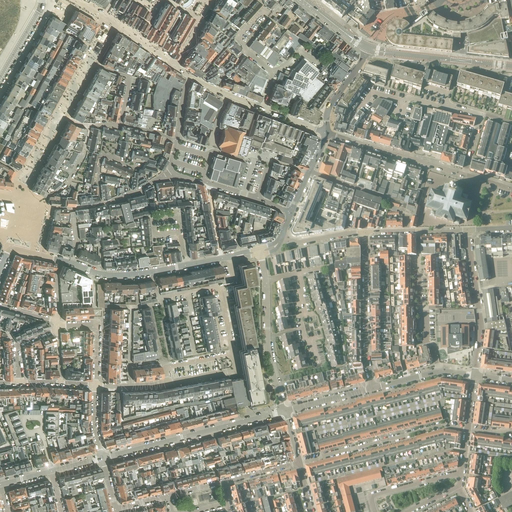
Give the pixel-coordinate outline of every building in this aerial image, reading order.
[(115,9),(116,9),(116,10),(117,10),(121,12),(127,2),(126,2),(127,1),(128,1),(127,0),(114,0),(114,1),(113,2),(113,3),(112,5),(112,7),(115,8),(115,9)] [(216,4),(215,5),(229,14),(231,15),(233,12),(231,11),(233,8),(221,0),(218,0),(216,4)] [(221,0),(233,8),(231,11),(233,12),(233,13),(236,15),(237,16),(245,7),(244,6),(235,0),(221,0)] [(245,7),(237,16),(244,23),(246,24),(248,21),(250,19),(251,19),(254,14),(256,12),(257,12),(261,8),(261,7),(262,6),(255,0),(248,0),(244,6),(245,7)] [(273,0),(269,0),(265,6),(270,10),(276,2),(273,0)] [(285,15),(293,3),(288,0),(286,0),(283,4),(282,6),(285,9),(276,22),(278,24),(284,28),(291,19),(285,15)] [(335,0),(331,7),(335,10),(341,2),(339,0),(335,0)] [(384,0),(386,8),(386,9),(386,10),(386,11),(400,9),(412,6),(403,7),(402,3),(406,2),(406,4),(410,3),(410,0),(408,0),(384,0)] [(416,0),(418,5),(420,9),(426,5),(429,3),(428,1),(427,0),(416,0)] [(124,11),(120,19),(120,21),(140,32),(141,32),(143,33),(143,32),(146,28),(148,24),(147,24),(146,20),(147,20),(150,16),(147,14),(149,12),(130,1),(126,8),(125,9),(125,10),(125,11),(124,11)] [(339,13),(345,5),(341,2),(335,10),(339,13)] [(435,12),(433,13),(428,19),(427,17),(428,16),(427,14),(426,12),(420,16),(421,17),(422,20),(419,21),(419,20),(414,22),(415,24),(408,28),(410,26),(409,25),(409,24),(408,24),(407,23),(406,22),(405,22),(404,21),(403,21),(402,21),(401,21),(400,21),(399,21),(398,21),(397,21),(396,21),(395,21),(394,22),(393,22),(392,23),(391,23),(391,24),(390,25),(389,25),(389,26),(388,27),(387,28),(387,29),(387,30),(386,31),(386,32),(386,33),(386,34),(386,35),(386,36),(387,37),(387,38),(387,39),(388,40),(388,41),(389,42),(390,43),(391,44),(392,45),(393,45),(394,46),(395,46),(396,47),(397,47),(398,47),(452,53),(453,41),(452,41),(453,40),(453,38),(461,39),(460,33),(468,32),(475,30),(481,27),(487,23),(493,18),(494,17),(500,15),(501,19),(495,20),(489,25),(483,30),(476,32),(468,34),(469,39),(470,48),(468,48),(467,54),(509,59),(509,58),(508,56),(511,56),(507,35),(504,35),(501,20),(509,19),(507,5),(506,2),(487,6),(486,8),(484,10),(482,12),(480,13),(478,15),(475,17),(473,18),(471,19),(468,20),(466,20),(463,21),(460,21),(458,21),(455,21),(452,20),(450,20),(447,19),(445,18),(442,17),(440,15),(438,14),(435,12)] [(146,28),(143,32),(144,33),(145,34),(143,37),(155,44),(156,43),(158,44),(163,36),(161,36),(164,30),(166,30),(168,28),(167,26),(170,21),(172,20),(173,18),(172,16),(174,14),(175,15),(177,12),(175,12),(176,10),(175,10),(176,9),(174,8),(173,7),(172,7),(165,3),(164,5),(163,5),(162,7),(161,7),(160,9),(159,9),(152,21),(151,22),(151,23),(148,29),(147,29),(146,28)] [(343,16),(344,15),(349,8),(350,6),(347,3),(345,5),(339,13),(343,16)] [(227,17),(229,14),(215,5),(211,11),(224,20),(225,20),(226,21),(228,18),(227,17)] [(304,11),(296,5),(292,12),(295,14),(294,15),(298,18),(304,11)] [(65,23),(72,10),(67,6),(59,20),(65,23)] [(72,34),(73,35),(84,16),(75,10),(74,10),(63,29),(68,32),(72,34)] [(221,33),(222,32),(224,29),(221,26),(223,24),(222,23),(224,20),(211,11),(206,21),(217,29),(221,33)] [(303,22),(309,15),(304,11),(298,18),(303,22)] [(180,17),(177,16),(174,21),(175,21),(172,25),(169,30),(169,31),(171,32),(170,34),(167,35),(167,36),(166,38),(165,37),(160,46),(164,49),(164,50),(168,53),(169,55),(170,56),(169,57),(172,58),(174,58),(176,54),(175,52),(192,24),(191,24),(192,22),(193,22),(194,20),(194,19),(185,14),(185,13),(184,13),(182,12),(180,16),(181,16),(180,17)] [(367,22),(371,17),(363,12),(360,16),(367,22)] [(367,22),(360,16),(356,13),(354,15),(352,14),(351,16),(356,20),(357,21),(360,23),(360,25),(362,25),(364,26),(367,22)] [(244,23),(237,16),(236,15),(233,18),(241,25),(242,25),(243,25),(244,23)] [(73,35),(80,39),(91,20),(84,16),(73,35)] [(46,25),(55,30),(57,31),(61,22),(52,17),(51,19),(50,18),(46,25)] [(240,26),(241,25),(233,18),(230,22),(238,29),(240,27),(240,26)] [(310,27),(307,30),(313,34),(321,24),(313,18),(307,25),(310,27)] [(97,23),(91,20),(80,39),(86,42),(97,23)] [(221,26),(224,29),(228,25),(229,23),(226,21),(225,20),(224,20),(222,23),(223,24),(221,26)] [(280,35),(281,33),(278,31),(278,30),(275,27),(276,25),(269,20),(266,24),(280,35)] [(201,31),(202,32),(211,39),(212,38),(215,40),(217,37),(220,33),(206,21),(205,23),(201,31)] [(266,24),(262,28),(269,34),(271,32),(278,37),(280,35),(266,24)] [(313,34),(307,30),(303,35),(298,32),(300,29),(293,24),(288,30),(299,38),(306,43),(309,40),(313,34)] [(43,30),(43,31),(52,36),(55,30),(46,25),(43,30)] [(230,39),(235,33),(231,29),(229,31),(228,31),(227,32),(224,29),(225,28),(227,29),(230,26),(228,25),(224,29),(222,32),(230,39)] [(323,33),(326,29),(321,25),(316,32),(318,34),(320,32),(323,33)] [(262,28),(259,33),(270,42),(272,43),(273,44),(274,45),(276,42),(271,39),(272,39),(268,36),(269,34),(262,28)] [(325,40),(331,32),(326,29),(323,33),(320,32),(318,34),(317,36),(323,41),(324,39),(325,39),(325,40)] [(40,36),(48,41),(49,41),(53,36),(52,36),(43,31),(40,36)] [(271,49),(272,50),(280,56),(281,56),(292,42),(288,38),(290,35),(284,31),(276,42),(274,45),(271,49)] [(202,32),(198,37),(210,46),(209,46),(214,50),(217,52),(222,46),(215,40),(212,38),(211,39),(202,32)] [(112,42),(111,45),(112,45),(113,43),(115,44),(121,35),(117,33),(114,39),(113,39),(112,42)] [(268,44),(270,42),(259,33),(255,37),(258,39),(256,41),(264,46),(265,44),(266,43),(268,44)] [(217,37),(215,40),(222,46),(223,47),(229,40),(223,34),(219,38),(217,37)] [(321,44),(321,45),(317,50),(327,58),(333,51),(333,50),(341,40),(333,34),(328,40),(327,41),(331,44),(327,49),(321,44)] [(67,35),(63,42),(81,51),(85,45),(67,35)] [(121,35),(115,44),(117,46),(118,44),(122,47),(127,39),(121,35)] [(40,36),(37,41),(45,46),(48,41),(40,36)] [(209,61),(217,52),(214,50),(209,46),(210,46),(198,37),(197,38),(197,39),(196,40),(196,41),(196,42),(196,43),(192,47),(191,49),(195,52),(201,57),(202,56),(209,61)] [(122,47),(121,47),(124,49),(123,52),(124,53),(129,56),(129,55),(130,56),(131,55),(130,54),(136,45),(127,39),(122,47)] [(264,46),(256,41),(254,39),(248,47),(257,54),(264,46)] [(233,40),(230,44),(238,51),(240,47),(233,40)] [(345,44),(341,40),(333,50),(333,51),(335,53),(338,49),(340,50),(345,44)] [(37,41),(34,47),(42,52),(45,46),(37,41)] [(78,57),(81,51),(63,42),(60,48),(78,57)] [(111,45),(108,50),(119,58),(121,54),(118,52),(121,48),(117,46),(115,44),(113,43),(112,45),(111,45)] [(281,56),(286,60),(297,48),(297,47),(293,43),(281,56)] [(235,54),(238,51),(230,44),(227,47),(235,54)] [(265,44),(264,46),(257,54),(265,60),(272,50),(271,49),(265,44)] [(345,44),(340,50),(341,51),(338,55),(341,57),(343,55),(349,47),(345,44)] [(136,45),(130,54),(131,55),(138,57),(143,51),(136,45)] [(34,47),(30,53),(39,58),(42,52),(34,47)] [(352,49),(349,47),(343,55),(347,59),(351,54),(350,53),(352,49)] [(60,48),(57,53),(75,63),(78,57),(60,48)] [(181,66),(190,72),(194,66),(195,67),(201,57),(195,52),(191,49),(186,57),(180,64),(181,66)] [(221,54),(226,58),(229,54),(230,52),(226,49),(225,50),(224,50),(221,54)] [(358,54),(352,49),(350,53),(351,54),(347,59),(348,59),(349,58),(352,61),(358,54)] [(108,50),(104,57),(109,59),(118,61),(124,65),(127,60),(129,56),(124,53),(123,55),(121,54),(119,58),(108,50)] [(273,66),(280,56),(272,50),(265,60),(273,66)] [(127,60),(124,65),(125,65),(128,67),(129,67),(133,59),(139,63),(139,62),(141,63),(148,54),(143,51),(138,57),(131,55),(130,56),(129,55),(129,56),(127,60)] [(335,53),(333,51),(327,58),(320,67),(328,73),(338,81),(342,74),(348,66),(342,62),(339,59),(341,58),(341,57),(338,55),(335,53)] [(35,63),(39,58),(30,53),(27,59),(35,63)] [(54,59),(72,69),(75,63),(57,53),(54,59)] [(133,59),(129,67),(135,69),(137,66),(143,70),(146,66),(153,57),(148,54),(141,63),(139,62),(139,63),(133,59)] [(44,60),(46,62),(49,63),(52,58),(48,56),(47,55),(45,58),(47,59),(46,60),(44,59),(44,60)] [(194,66),(190,72),(197,76),(199,76),(202,72),(202,71),(210,62),(209,61),(202,56),(201,57),(195,67),(194,66)] [(245,71),(247,73),(252,63),(244,56),(237,65),(245,71)] [(104,57),(100,64),(110,68),(122,72),(125,65),(124,65),(118,61),(109,59),(104,57)] [(222,61),(218,57),(213,63),(217,66),(220,63),(221,63),(222,61)] [(302,89),(314,75),(318,70),(303,57),(294,69),(293,68),(287,75),(280,72),(277,78),(283,80),(282,81),(282,82),(281,85),(275,83),(274,87),(273,88),(272,90),(272,91),(269,98),(274,100),(274,101),(275,101),(275,102),(276,102),(277,102),(278,101),(283,104),(286,96),(288,97),(290,93),(290,92),(291,92),(291,98),(294,100),(293,102),(296,96),(302,89)] [(148,68),(155,72),(156,71),(161,74),(163,71),(166,66),(161,62),(155,58),(148,68)] [(27,59),(24,64),(34,70),(37,72),(37,71),(36,70),(36,69),(34,68),(34,67),(35,63),(27,59)] [(51,65),(69,74),(72,69),(54,59),(51,65)] [(252,63),(247,73),(245,77),(244,79),(241,85),(240,87),(236,86),(234,92),(242,94),(244,90),(245,90),(247,85),(258,67),(252,63)] [(29,78),(34,70),(24,64),(19,72),(29,78)] [(376,67),(366,64),(363,75),(373,78),(372,80),(371,81),(371,82),(371,83),(373,83),(372,83),(384,87),(385,84),(380,83),(381,80),(386,82),(389,71),(389,69),(376,65),(376,67)] [(51,65),(45,76),(62,86),(69,74),(51,65)] [(242,74),(245,71),(237,65),(232,70),(236,73),(235,74),(238,77),(239,76),(244,79),(245,77),(242,74)] [(128,67),(125,73),(132,76),(135,77),(135,76),(156,83),(161,74),(156,71),(155,72),(148,68),(146,66),(143,70),(137,66),(135,69),(129,67),(128,67)] [(161,74),(156,83),(152,94),(153,110),(161,111),(164,111),(165,104),(175,106),(177,95),(178,91),(182,83),(178,81),(178,80),(172,75),(175,71),(167,66),(166,66),(163,71),(161,74)] [(219,74),(215,68),(213,66),(209,68),(210,70),(204,74),(202,76),(202,77),(205,80),(214,84),(215,84),(220,75),(219,74)] [(98,67),(95,73),(108,80),(115,82),(118,83),(121,76),(108,72),(108,73),(98,67)] [(268,75),(258,67),(247,85),(245,90),(244,90),(242,94),(243,95),(258,101),(266,80),(268,75)] [(332,88),(335,84),(334,84),(337,81),(338,81),(328,73),(325,71),(320,67),(318,70),(314,75),(322,81),(324,82),(325,83),(332,88)] [(449,91),(449,89),(453,78),(426,71),(424,77),(394,69),(391,80),(421,89),(423,83),(449,91)] [(238,77),(235,74),(230,70),(226,74),(228,77),(224,80),(232,82),(238,77)] [(183,77),(175,71),(172,75),(178,80),(178,81),(182,83),(184,78),(183,77)] [(19,72),(16,78),(26,84),(29,78),(19,72)] [(36,79),(35,81),(38,82),(42,75),(39,73),(38,72),(34,78),(36,79)] [(108,80),(95,73),(86,90),(97,96),(102,86),(104,87),(106,85),(107,85),(108,80)] [(511,96),(502,94),(504,87),(460,74),(457,86),(500,98),(498,106),(511,110),(511,96)] [(289,114),(296,116),(310,122),(311,122),(312,122),(313,121),(314,120),(314,119),(314,118),(314,117),(313,117),(313,116),(314,116),(315,114),(316,114),(317,110),(321,103),(332,89),(324,83),(324,84),(322,83),(321,82),(322,81),(314,75),(302,89),(296,96),(297,98),(293,102),(289,114)] [(62,86),(45,76),(41,82),(59,92),(62,86)] [(218,86),(228,89),(234,92),(236,86),(240,87),(241,85),(244,79),(239,76),(238,77),(232,82),(224,80),(222,79),(221,83),(219,83),(218,86)] [(360,76),(340,103),(352,112),(358,104),(354,101),(368,82),(360,76)] [(24,87),(26,84),(16,78),(12,84),(21,89),(23,86),(24,87)] [(138,85),(146,87),(148,87),(149,82),(139,79),(139,82),(138,82),(138,85)] [(198,100),(203,93),(201,92),(204,88),(191,81),(187,91),(188,91),(186,106),(197,108),(198,100)] [(41,82),(38,87),(56,97),(59,92),(41,82)] [(12,84),(6,94),(15,99),(21,89),(12,84)] [(53,103),(56,97),(38,87),(35,93),(53,103)] [(83,95),(98,103),(99,103),(100,97),(97,96),(86,90),(83,95)] [(132,97),(142,99),(143,98),(140,97),(141,93),(133,91),(133,94),(132,94),(132,97)] [(199,122),(210,129),(212,124),(209,123),(216,112),(215,111),(216,108),(217,109),(221,102),(215,98),(216,97),(213,95),(212,96),(206,93),(203,92),(203,93),(198,100),(197,108),(201,108),(200,112),(200,115),(199,118),(199,122)] [(22,99),(20,102),(26,105),(31,95),(29,93),(25,100),(22,99)] [(35,93),(32,99),(50,109),(53,103),(35,93)] [(104,98),(110,100),(121,102),(122,98),(108,94),(105,93),(103,98),(104,98)] [(17,100),(15,99),(6,94),(3,99),(13,105),(17,100)] [(80,101),(95,108),(96,104),(97,103),(98,104),(98,103),(83,95),(80,101)] [(109,105),(110,102),(110,100),(104,98),(102,105),(102,107),(106,108),(107,105),(109,105)] [(374,103),(371,107),(377,110),(383,100),(380,99),(378,98),(377,98),(375,101),(374,103)] [(3,99),(0,104),(8,109),(9,107),(12,108),(13,105),(3,99)] [(40,113),(41,111),(46,114),(50,109),(32,99),(29,104),(32,105),(31,106),(37,110),(37,111),(36,113),(35,112),(31,119),(41,125),(45,118),(39,114),(40,113)] [(110,100),(110,102),(111,102),(112,101),(113,101),(112,105),(112,107),(120,108),(121,102),(110,100)] [(377,110),(371,119),(379,124),(386,116),(391,108),(392,103),(392,102),(386,101),(383,100),(377,110)] [(88,112),(90,112),(94,113),(95,108),(80,101),(77,106),(86,111),(88,112)] [(220,147),(219,150),(220,150),(222,150),(222,151),(223,151),(228,152),(228,153),(228,152),(234,154),(235,154),(236,154),(241,155),(244,155),(247,144),(249,137),(246,136),(243,135),(244,132),(244,130),(241,129),(235,127),(238,118),(237,118),(232,115),(231,115),(235,105),(229,102),(226,108),(226,109),(225,110),(224,111),(223,112),(223,113),(222,115),(221,116),(221,117),(220,119),(220,120),(219,121),(219,123),(219,125),(219,128),(222,129),(223,129),(220,137),(218,145),(217,145),(217,146),(220,147)] [(345,134),(347,125),(348,125),(352,112),(340,103),(339,107),(338,107),(338,108),(337,108),(338,108),(337,110),(337,112),(336,114),(336,113),(336,114),(336,115),(337,115),(338,115),(335,123),(337,124),(335,130),(335,131),(342,133),(343,133),(343,132),(345,133),(345,134)] [(0,104),(0,111),(6,115),(7,116),(9,114),(7,113),(9,109),(8,109),(0,104)] [(95,116),(105,119),(106,114),(105,114),(105,111),(100,109),(101,104),(98,104),(97,111),(95,116)] [(161,111),(160,114),(164,114),(174,116),(174,115),(175,106),(165,104),(164,111),(161,111)] [(119,114),(120,108),(112,107),(112,105),(110,105),(110,107),(111,107),(110,112),(119,114)] [(232,115),(237,118),(240,111),(241,112),(242,108),(236,105),(232,115)] [(86,111),(77,106),(75,110),(74,111),(82,116),(83,116),(85,114),(84,114),(86,111)] [(14,112),(15,113),(20,116),(23,111),(17,107),(14,112)] [(185,113),(200,115),(200,112),(197,112),(195,112),(193,112),(193,108),(185,107),(185,113)] [(251,111),(242,108),(241,112),(240,111),(237,118),(238,118),(235,127),(241,129),(242,127),(245,128),(251,111)] [(415,108),(413,117),(412,120),(404,151),(410,153),(412,145),(423,148),(424,147),(424,148),(423,151),(428,153),(429,150),(430,151),(442,154),(443,148),(444,148),(446,137),(447,135),(447,133),(448,133),(448,130),(450,122),(452,114),(433,109),(433,110),(426,108),(425,109),(425,110),(422,109),(421,109),(420,110),(415,108)] [(28,117),(32,110),(30,109),(29,110),(27,109),(23,115),(28,117)] [(347,125),(345,134),(353,136),(355,128),(365,115),(358,110),(353,119),(349,126),(348,125),(347,125)] [(71,117),(79,121),(82,116),(74,111),(71,117)] [(107,119),(117,122),(119,114),(110,112),(109,112),(108,114),(110,114),(109,117),(107,117),(107,119)] [(258,148),(262,137),(260,136),(265,123),(265,124),(267,118),(260,115),(255,113),(254,112),(246,136),(249,137),(247,144),(258,148)] [(11,119),(14,120),(17,122),(20,116),(15,113),(11,119)] [(122,123),(131,125),(133,116),(132,116),(129,116),(130,115),(128,114),(128,113),(125,113),(122,123)] [(173,126),(174,116),(164,114),(163,121),(164,121),(163,123),(167,124),(167,125),(173,126)] [(476,118),(452,114),(450,122),(454,123),(474,126),(476,118)] [(23,115),(19,122),(37,132),(41,125),(31,119),(28,117),(23,115)] [(373,129),(372,131),(370,137),(372,138),(371,142),(379,144),(380,137),(381,137),(390,118),(386,116),(379,124),(373,129)] [(269,118),(269,119),(262,137),(258,148),(262,149),(278,153),(280,154),(288,157),(291,150),(292,147),(300,130),(299,130),(294,128),(293,127),(288,126),(288,125),(287,125),(282,123),(281,123),(277,121),(276,121),(271,119),(269,118)] [(390,147),(392,141),(393,139),(395,135),(400,125),(400,124),(396,122),(396,121),(390,118),(381,137),(380,137),(379,144),(390,147)] [(370,121),(369,123),(366,129),(363,139),(371,142),(372,138),(370,137),(372,131),(369,131),(372,122),(370,121)] [(476,161),(473,160),(470,170),(484,174),(485,171),(505,176),(507,169),(507,167),(507,166),(504,164),(502,163),(503,161),(507,149),(505,149),(511,126),(503,123),(502,126),(487,121),(476,161)] [(19,122),(16,129),(33,138),(37,132),(19,122)] [(64,138),(74,139),(80,140),(83,141),(86,128),(78,127),(77,127),(68,122),(60,136),(64,138)] [(356,137),(363,139),(366,129),(369,123),(366,122),(363,130),(358,129),(356,137)] [(450,122),(448,130),(451,131),(462,134),(471,137),(472,131),(463,129),(463,131),(457,130),(457,128),(454,126),(454,123),(450,122)] [(172,135),(173,126),(167,125),(167,124),(163,123),(163,126),(163,127),(165,127),(165,130),(164,130),(163,133),(166,134),(166,135),(170,136),(172,135)] [(124,135),(125,135),(129,136),(131,128),(123,126),(122,127),(121,131),(119,130),(119,134),(122,134),(122,132),(125,132),(124,135)] [(108,138),(110,130),(107,129),(107,128),(103,127),(101,135),(105,135),(105,137),(108,138)] [(189,127),(183,127),(183,131),(182,131),(182,135),(183,137),(190,132),(189,130),(189,127)] [(99,129),(91,128),(90,132),(92,132),(91,135),(99,137),(100,133),(98,133),(99,129)] [(137,130),(131,128),(129,136),(134,138),(137,130)] [(30,145),(33,138),(16,129),(12,135),(30,145)] [(116,138),(118,130),(114,129),(114,131),(110,130),(108,138),(112,139),(113,137),(116,138)] [(195,133),(195,135),(193,141),(198,143),(202,130),(200,129),(199,134),(195,133)] [(138,141),(140,142),(141,139),(143,132),(137,130),(134,138),(139,139),(138,141)] [(301,147),(311,153),(318,138),(317,137),(300,130),(292,147),(299,150),(301,147)] [(191,134),(190,132),(183,137),(184,139),(188,140),(188,139),(193,141),(195,135),(191,134)] [(403,150),(408,133),(404,132),(402,137),(400,137),(396,149),(397,149),(399,150),(402,150),(403,150)] [(151,139),(151,141),(159,143),(161,135),(148,133),(147,138),(151,139)] [(17,146),(19,146),(27,151),(30,145),(12,135),(9,141),(17,146)] [(88,142),(96,144),(96,140),(98,141),(99,137),(91,135),(90,139),(89,138),(88,142)] [(396,149),(400,137),(395,135),(393,139),(392,141),(390,147),(391,147),(393,148),(396,149)] [(452,136),(447,135),(446,137),(451,139),(468,144),(470,138),(462,136),(461,138),(452,136)] [(71,151),(71,150),(80,152),(82,144),(81,144),(79,143),(80,140),(74,139),(64,138),(60,136),(55,145),(65,150),(66,151),(69,151),(70,150),(71,151)] [(449,147),(451,141),(451,139),(446,137),(444,148),(443,148),(442,154),(440,161),(451,164),(452,157),(453,157),(453,154),(454,153),(455,148),(449,147)] [(148,147),(149,147),(150,141),(141,139),(140,142),(140,145),(148,147)] [(466,150),(468,144),(451,139),(451,141),(454,142),(459,144),(458,148),(466,150)] [(119,148),(127,150),(128,146),(126,146),(127,142),(119,140),(118,144),(120,145),(119,148)] [(336,160),(341,144),(330,140),(327,149),(336,152),(334,157),(330,155),(329,158),(336,160)] [(17,146),(9,141),(6,146),(12,149),(13,147),(16,148),(17,146)] [(150,141),(149,147),(148,150),(153,151),(153,150),(157,151),(158,150),(160,150),(161,144),(162,144),(159,143),(151,141),(150,141)] [(88,150),(96,152),(97,148),(95,148),(96,144),(88,142),(87,146),(89,147),(88,150)] [(168,142),(166,143),(162,154),(164,154),(164,156),(169,157),(173,143),(168,142)] [(338,178),(339,174),(341,175),(348,154),(350,155),(352,148),(341,144),(336,160),(334,165),(323,161),(319,171),(338,178)] [(49,157),(59,162),(61,159),(60,158),(62,155),(63,155),(66,151),(65,150),(55,145),(49,157)] [(23,157),(27,151),(19,146),(15,153),(23,157)] [(5,147),(2,153),(20,163),(23,157),(15,153),(5,147)] [(127,150),(119,148),(118,151),(117,151),(116,155),(123,157),(124,153),(126,153),(127,150)] [(363,151),(352,148),(350,155),(347,164),(350,165),(351,161),(355,162),(354,167),(359,168),(360,164),(363,154),(364,152),(363,151)] [(139,158),(140,150),(137,150),(136,151),(132,151),(131,158),(135,159),(135,157),(139,158)] [(146,161),(146,159),(147,154),(144,153),(144,151),(140,150),(139,158),(142,159),(142,161),(146,161)] [(290,164),(292,164),(295,159),(296,160),(300,153),(291,150),(288,157),(280,154),(278,160),(290,164)] [(458,152),(455,165),(462,168),(466,152),(459,150),(458,152)] [(89,156),(88,160),(96,161),(97,158),(98,158),(99,154),(91,152),(91,156),(89,156)] [(375,178),(378,168),(379,166),(380,166),(383,157),(367,152),(367,153),(363,164),(362,164),(357,183),(365,186),(364,188),(371,190),(375,178)] [(0,160),(16,169),(20,163),(2,153),(0,157),(0,160)] [(295,159),(292,164),(302,168),(303,167),(308,157),(300,153),(296,160),(295,159)] [(208,179),(234,187),(239,173),(242,174),(245,163),(216,154),(215,157),(213,157),(210,168),(211,168),(208,179)] [(63,165),(59,162),(49,157),(46,162),(56,167),(57,166),(59,167),(58,168),(68,174),(71,169),(63,165)] [(165,165),(168,161),(161,158),(160,157),(157,161),(165,165)] [(389,159),(383,157),(380,166),(379,166),(378,168),(382,169),(380,172),(381,173),(378,183),(380,184),(382,178),(384,174),(385,171),(384,171),(386,166),(386,167),(389,159)] [(104,158),(101,165),(105,166),(104,168),(108,169),(110,162),(107,161),(108,159),(104,158)] [(385,171),(384,174),(385,174),(386,173),(392,175),(395,167),(397,162),(389,159),(388,162),(386,167),(386,166),(384,171),(385,171)] [(89,164),(88,167),(96,169),(97,165),(95,165),(96,161),(88,160),(87,163),(89,164)] [(156,164),(154,163),(152,167),(156,168),(161,171),(165,165),(157,161),(156,164)] [(43,167),(52,172),(65,179),(68,174),(58,168),(57,169),(56,168),(56,167),(46,162),(43,167)] [(114,163),(110,162),(108,169),(111,171),(112,169),(115,171),(118,163),(114,162),(114,163)] [(271,170),(278,173),(278,174),(280,175),(282,169),(280,168),(281,165),(273,162),(271,170)] [(392,175),(391,178),(397,179),(402,181),(403,179),(407,165),(402,163),(397,162),(395,167),(392,175)] [(122,165),(118,163),(115,171),(119,172),(118,174),(122,175),(124,168),(121,166),(122,165)] [(407,165),(403,179),(405,180),(407,175),(408,171),(413,173),(414,167),(407,164),(407,165)] [(148,174),(147,177),(151,177),(151,172),(154,173),(156,168),(143,165),(142,169),(148,171),(148,174)] [(340,180),(345,182),(347,176),(349,176),(350,173),(352,167),(349,166),(348,172),(343,171),(340,180)] [(43,167),(36,180),(54,189),(61,183),(55,180),(56,177),(51,174),(52,172),(43,167)] [(95,173),(96,169),(88,167),(88,171),(86,170),(85,174),(93,176),(93,172),(95,173)] [(124,168),(122,175),(125,176),(126,175),(129,176),(132,169),(128,167),(128,169),(124,168)] [(292,169),(291,168),(288,167),(287,169),(291,170),(290,173),(299,177),(301,172),(292,168),(292,169)] [(422,169),(414,167),(413,173),(408,171),(407,175),(411,176),(410,178),(413,179),(413,181),(414,182),(417,174),(420,175),(421,171),(422,169)] [(6,171),(6,172),(5,173),(9,175),(8,177),(8,178),(11,178),(15,172),(8,168),(6,171)] [(139,169),(138,173),(138,176),(141,177),(141,179),(143,178),(142,176),(142,173),(146,174),(148,174),(148,171),(142,169),(142,170),(139,169)] [(276,179),(278,173),(271,170),(269,176),(276,179)] [(417,183),(420,184),(421,184),(422,179),(421,179),(424,172),(421,171),(420,175),(417,174),(414,182),(417,183)] [(136,187),(138,176),(138,173),(135,172),(134,177),(132,177),(131,181),(130,181),(130,184),(132,184),(131,189),(136,187)] [(290,173),(288,178),(296,182),(299,177),(290,173)] [(352,174),(350,173),(349,176),(347,176),(345,182),(353,184),(354,184),(357,175),(353,173),(352,174)] [(85,182),(90,183),(92,183),(93,184),(94,180),(92,179),(93,176),(85,174),(84,178),(86,178),(85,182)] [(141,177),(138,176),(136,187),(147,181),(145,177),(143,178),(141,179),(141,177)] [(118,185),(118,181),(118,178),(111,177),(110,183),(115,184),(115,187),(117,187),(118,187),(118,185)] [(266,185),(272,187),(276,188),(277,184),(279,185),(280,184),(281,183),(278,181),(269,177),(266,185)] [(321,234),(323,229),(324,226),(314,222),(326,191),(330,192),(333,183),(316,177),(315,177),(314,178),(314,179),(306,197),(304,203),(300,213),(297,219),(291,229),(291,230),(291,231),(291,232),(291,233),(291,234),(292,235),(293,236),(294,236),(294,237),(295,237),(296,237),(321,234)] [(10,188),(11,178),(8,178),(8,181),(2,180),(1,187),(10,188)] [(294,187),(296,182),(288,178),(287,178),(286,180),(279,179),(278,181),(281,183),(281,182),(283,183),(294,187)] [(378,179),(375,178),(371,190),(377,192),(379,187),(376,186),(378,179)] [(408,180),(405,180),(403,179),(402,181),(397,199),(404,202),(405,199),(401,198),(403,190),(405,191),(408,180)] [(50,192),(54,189),(36,180),(31,190),(42,196),(44,192),(46,193),(50,192)] [(163,189),(164,193),(164,194),(165,194),(167,194),(172,193),(170,182),(171,182),(171,181),(165,182),(166,189),(163,189)] [(163,189),(166,189),(165,182),(155,183),(155,184),(156,184),(157,193),(164,193),(163,189)] [(191,197),(194,197),(193,188),(192,188),(193,183),(187,182),(186,190),(191,191),(191,197)] [(283,184),(283,183),(281,182),(281,183),(280,184),(282,185),(280,190),(291,195),(293,190),(292,190),(293,188),(283,184)] [(195,193),(198,192),(205,190),(204,185),(203,184),(194,183),(194,187),(195,189),(197,188),(197,191),(195,191),(195,193)] [(340,199),(344,188),(336,184),(332,193),(337,194),(341,196),(340,199)] [(266,185),(264,192),(270,194),(270,193),(271,193),(272,187),(266,185)] [(429,197),(428,202),(427,202),(427,203),(426,207),(425,207),(425,208),(426,208),(425,209),(426,209),(431,210),(431,211),(430,216),(435,217),(435,218),(436,218),(441,219),(441,220),(442,220),(445,221),(447,221),(447,222),(448,222),(452,223),(453,224),(453,223),(454,223),(459,225),(460,220),(461,220),(461,219),(466,221),(466,222),(467,221),(467,220),(468,216),(469,216),(469,215),(470,210),(471,210),(471,209),(470,209),(472,204),(473,203),(472,203),(471,202),(471,203),(467,201),(466,201),(468,196),(463,194),(463,192),(464,191),(463,191),(462,191),(458,190),(458,188),(451,186),(451,187),(446,186),(445,185),(445,186),(445,185),(445,186),(445,187),(444,188),(439,187),(437,192),(432,191),(432,190),(431,190),(431,191),(429,196),(429,197)] [(153,196),(151,186),(143,189),(145,198),(153,196)] [(339,203),(339,204),(342,205),(344,197),(346,198),(349,189),(344,188),(340,199),(339,203)] [(419,206),(423,191),(418,189),(415,199),(414,202),(413,204),(419,206)] [(58,193),(58,196),(57,205),(58,205),(64,205),(65,205),(65,206),(66,198),(66,197),(61,197),(62,190),(58,193)] [(66,197),(66,198),(65,206),(74,206),(74,205),(78,204),(79,204),(77,196),(76,196),(75,197),(76,190),(72,190),(71,197),(66,197)] [(85,203),(91,203),(90,195),(87,195),(86,190),(83,190),(84,196),(85,203)] [(207,199),(205,190),(198,192),(199,200),(207,199)] [(277,196),(280,197),(288,201),(291,195),(280,190),(279,190),(278,191),(277,193),(277,195),(277,196)] [(213,199),(219,201),(221,193),(215,191),(213,199)] [(102,200),(110,198),(110,195),(107,195),(107,192),(101,192),(102,200)] [(382,200),(357,192),(353,204),(358,205),(366,208),(371,210),(375,211),(379,212),(379,209),(381,203),(382,200)] [(158,202),(167,201),(171,200),(170,198),(170,197),(167,197),(167,198),(166,198),(165,194),(164,194),(164,193),(157,193),(158,202)] [(222,203),(224,204),(227,196),(227,195),(221,193),(219,201),(222,202),(222,203)] [(91,203),(98,202),(98,196),(97,196),(97,194),(90,195),(91,203)] [(48,204),(53,205),(57,205),(58,196),(52,195),(52,196),(49,196),(48,196),(47,203),(48,204)] [(145,205),(143,195),(137,196),(140,206),(145,205)] [(226,205),(230,206),(232,198),(227,196),(224,204),(224,206),(226,206),(226,205)] [(332,197),(328,196),(323,208),(336,213),(337,212),(339,204),(339,203),(331,200),(332,197)] [(286,206),(288,201),(280,197),(279,199),(278,199),(277,202),(286,206)] [(238,200),(232,198),(230,206),(230,207),(235,209),(236,207),(238,200)] [(235,209),(236,209),(244,211),(265,218),(265,216),(268,209),(267,208),(268,207),(238,198),(238,200),(236,207),(235,209)] [(397,199),(396,199),(391,198),(388,210),(396,212),(397,210),(418,216),(421,207),(419,206),(413,204),(414,202),(412,201),(411,204),(408,203),(404,202),(397,199)] [(172,200),(171,200),(167,201),(168,208),(176,207),(175,199),(172,200)] [(180,207),(183,207),(189,206),(188,201),(182,202),(180,202),(179,199),(175,199),(176,207),(179,207),(180,207)] [(199,200),(198,201),(198,204),(200,203),(201,210),(209,209),(208,202),(207,199),(199,200)] [(133,224),(133,221),(132,218),(132,217),(130,217),(126,201),(118,203),(118,204),(121,214),(123,221),(123,223),(124,226),(125,228),(134,226),(133,224)] [(342,215),(347,217),(350,205),(345,204),(342,215)] [(99,214),(99,216),(100,216),(100,217),(104,216),(104,219),(107,218),(105,205),(98,207),(99,214)] [(198,207),(197,205),(195,205),(189,206),(190,206),(189,206),(183,207),(183,213),(190,213),(190,209),(193,209),(193,208),(198,207)] [(265,216),(279,222),(282,213),(269,207),(268,209),(265,216)] [(86,215),(87,219),(87,222),(88,223),(90,222),(89,218),(94,217),(93,208),(86,209),(87,215),(86,215)] [(362,209),(357,208),(355,214),(354,218),(353,223),(352,228),(357,229),(359,221),(359,220),(359,219),(362,209)] [(368,220),(371,210),(366,208),(366,209),(363,208),(361,217),(363,218),(368,220)] [(58,231),(61,232),(62,227),(60,226),(60,222),(58,221),(58,220),(59,215),(57,215),(58,210),(55,209),(54,210),(52,219),(51,224),(59,226),(58,231)] [(68,220),(68,219),(62,218),(62,215),(64,216),(65,209),(58,209),(58,210),(57,215),(59,215),(58,220),(60,220),(68,220)] [(236,209),(233,224),(239,225),(240,215),(243,216),(244,211),(236,209)] [(377,216),(376,221),(374,227),(376,227),(377,228),(378,228),(380,228),(381,223),(383,223),(384,220),(382,219),(383,216),(380,216),(381,212),(382,209),(379,209),(379,212),(377,216)] [(75,210),(75,211),(76,215),(82,221),(83,221),(84,221),(84,220),(84,219),(83,219),(82,218),(81,210),(75,210)] [(197,218),(203,218),(210,216),(209,210),(202,211),(203,215),(199,215),(199,216),(197,216),(197,218)] [(215,215),(216,220),(217,227),(225,225),(225,220),(226,220),(225,218),(227,218),(227,215),(215,214),(215,215)] [(324,226),(323,229),(321,234),(334,232),(334,231),(344,230),(347,217),(342,215),(339,214),(334,226),(325,222),(324,226)] [(279,222),(265,216),(265,218),(270,220),(269,224),(277,227),(279,222)] [(410,228),(416,227),(418,218),(412,217),(410,228)] [(374,228),(374,227),(376,221),(370,219),(370,220),(367,229),(374,228)] [(59,226),(51,224),(49,230),(57,233),(58,231),(59,226)] [(267,229),(271,231),(275,232),(277,227),(269,224),(267,229)] [(219,237),(232,235),(229,235),(228,229),(218,230),(219,237)] [(266,232),(267,232),(269,241),(272,240),(275,232),(271,231),(267,229),(266,232)] [(65,244),(66,240),(66,239),(71,240),(71,238),(70,235),(68,235),(69,233),(68,233),(61,232),(58,231),(57,233),(49,230),(46,243),(52,245),(55,245),(58,245),(72,246),(72,241),(66,240),(66,244),(65,244)] [(244,236),(239,237),(240,240),(238,241),(240,247),(247,245),(246,240),(247,239),(246,236),(246,233),(246,231),(241,231),(242,234),(244,233),(244,236)] [(247,245),(255,244),(253,238),(253,234),(249,235),(248,232),(246,233),(246,236),(247,239),(246,240),(247,245)] [(476,247),(476,250),(484,249),(485,255),(491,255),(491,258),(503,257),(503,254),(511,253),(511,234),(501,236),(501,237),(491,237),(491,235),(480,235),(480,238),(477,238),(476,239),(475,239),(475,240),(475,241),(475,247),(476,247)] [(233,239),(232,235),(219,237),(219,239),(220,239),(220,241),(221,250),(234,248),(233,239)] [(422,254),(432,255),(435,255),(435,252),(435,249),(435,245),(435,235),(421,235),(421,241),(421,245),(421,253),(422,254)] [(399,236),(398,237),(399,249),(407,249),(407,236),(399,236)] [(416,236),(407,236),(407,249),(407,255),(416,255),(416,236)] [(346,240),(347,252),(347,257),(347,259),(355,258),(360,258),(360,240),(359,239),(357,239),(356,240),(346,240)] [(204,241),(193,241),(188,242),(189,249),(188,249),(190,258),(195,257),(194,249),(197,249),(197,248),(197,247),(203,246),(203,249),(207,249),(207,250),(203,250),(202,249),(198,250),(199,257),(216,254),(216,253),(217,253),(215,245),(205,246),(204,241)] [(54,252),(55,248),(57,247),(58,245),(55,245),(52,245),(46,243),(45,250),(54,252)] [(81,260),(85,250),(83,249),(82,250),(79,249),(81,244),(77,244),(76,250),(79,251),(76,257),(78,258),(81,260)] [(72,246),(58,245),(57,247),(55,248),(54,252),(56,252),(57,252),(70,256),(72,246)] [(140,247),(141,256),(143,256),(146,256),(147,265),(157,263),(163,262),(161,250),(162,250),(161,245),(151,246),(152,252),(145,253),(144,251),(143,246),(140,247)] [(321,262),(320,255),(318,247),(307,248),(310,267),(321,266),(321,262)] [(488,280),(485,255),(484,249),(476,250),(475,250),(480,281),(488,280)] [(14,254),(11,262),(20,266),(21,262),(24,263),(23,267),(26,268),(24,271),(27,272),(29,259),(21,258),(22,257),(14,254)] [(141,256),(136,257),(133,257),(134,264),(137,264),(137,266),(147,265),(146,256),(143,256),(141,256)] [(278,256),(273,257),(274,259),(272,260),(275,275),(279,274),(277,266),(280,265),(278,256)] [(347,267),(351,267),(360,267),(360,258),(355,258),(347,259),(346,259),(347,261),(347,264),(347,267)] [(44,262),(31,259),(29,273),(42,275),(44,262)] [(345,270),(347,267),(347,264),(347,261),(343,261),(334,262),(335,264),(334,265),(335,268),(335,269),(340,269),(341,270),(345,270)] [(18,271),(20,266),(11,262),(9,267),(18,271)] [(55,263),(44,262),(42,275),(53,277),(55,263)] [(244,346),(244,351),(245,353),(245,355),(239,356),(244,378),(229,381),(233,396),(235,407),(265,401),(261,385),(259,385),(257,386),(257,384),(259,383),(257,376),(253,353),(251,354),(250,352),(249,345),(254,344),(246,303),(249,303),(245,285),(255,283),(251,264),(242,266),(242,263),(237,264),(238,264),(238,267),(242,285),(232,287),(235,305),(233,306),(241,347),(244,346)] [(58,274),(59,276),(63,278),(67,268),(63,266),(62,267),(58,274)] [(17,274),(18,271),(9,267),(7,273),(15,276),(16,274),(17,274)] [(72,270),(67,268),(63,278),(59,276),(61,303),(72,302),(72,292),(67,290),(69,284),(70,281),(69,280),(71,276),(70,275),(72,270)] [(337,282),(337,283),(344,282),(342,282),(341,270),(340,269),(335,269),(337,282)] [(70,281),(69,284),(80,289),(82,284),(83,284),(83,282),(89,282),(88,277),(72,270),(70,275),(71,276),(69,280),(70,281)] [(7,273),(4,279),(13,282),(15,276),(7,273)] [(30,291),(33,291),(36,292),(37,288),(38,280),(43,281),(43,282),(51,283),(53,277),(42,275),(29,273),(26,290),(30,291)] [(189,287),(186,287),(187,290),(192,289),(192,286),(191,281),(189,274),(184,275),(186,284),(188,283),(189,287)] [(279,281),(281,287),(289,285),(288,282),(295,280),(294,277),(279,281)] [(11,285),(13,282),(4,279),(1,286),(10,289),(12,290),(14,286),(11,285)] [(80,289),(69,284),(67,290),(72,292),(72,302),(72,303),(80,302),(79,295),(90,295),(89,282),(83,282),(83,284),(82,284),(80,289)] [(0,293),(7,297),(10,289),(1,286),(0,289),(0,293)] [(294,293),(294,290),(282,293),(279,294),(280,300),(288,298),(288,295),(294,293)] [(487,323),(486,331),(494,332),(497,331),(506,329),(504,320),(500,320),(499,315),(500,314),(501,317),(503,317),(501,300),(497,301),(497,297),(494,297),(493,290),(483,291),(487,323)] [(9,298),(11,298),(13,299),(18,301),(20,293),(17,292),(14,291),(14,293),(16,294),(15,297),(10,296),(9,298)] [(11,298),(9,298),(7,297),(0,293),(0,301),(4,303),(10,304),(11,298)] [(20,307),(26,308),(28,299),(22,298),(20,307)] [(34,301),(28,299),(26,308),(32,310),(34,301)] [(318,306),(325,304),(324,299),(315,302),(317,309),(319,308),(318,306)] [(439,303),(439,300),(429,300),(429,306),(435,306),(435,309),(443,309),(443,303),(439,303)] [(72,303),(72,302),(61,303),(61,308),(62,319),(90,317),(90,309),(90,306),(90,301),(80,302),(72,303)] [(294,306),(293,303),(282,306),(278,307),(280,313),(288,311),(287,308),(294,306)] [(332,303),(325,304),(318,306),(319,308),(320,308),(321,311),(333,308),(332,303)] [(35,305),(34,310),(51,315),(52,313),(53,313),(53,306),(40,306),(35,305)] [(7,316),(5,323),(8,324),(9,322),(10,318),(12,312),(1,309),(0,308),(0,314),(5,316),(7,316)] [(137,316),(141,316),(150,314),(149,308),(141,309),(141,313),(137,314),(136,310),(133,311),(133,317),(137,316)] [(333,308),(321,311),(322,314),(321,314),(321,316),(322,316),(331,313),(331,311),(332,310),(332,308),(333,308)] [(414,319),(413,308),(399,308),(399,346),(414,346),(414,334),(415,334),(415,330),(416,330),(417,330),(417,323),(416,323),(416,324),(415,324),(415,319),(414,319)] [(22,323),(24,315),(19,314),(17,321),(16,325),(15,327),(18,327),(19,322),(22,323)] [(293,319),(293,316),(281,319),(277,320),(279,326),(287,324),(287,320),(293,319)] [(41,320),(42,323),(39,323),(42,331),(47,329),(50,328),(49,324),(46,325),(45,322),(44,321),(41,320)] [(39,323),(33,325),(36,332),(42,331),(39,323)] [(361,330),(361,323),(352,323),(352,324),(349,324),(349,327),(344,327),(344,331),(346,331),(352,331),(351,330),(361,330)] [(296,328),(295,325),(288,327),(287,324),(279,326),(281,332),(296,328)] [(28,328),(31,335),(36,332),(33,325),(28,327),(28,328)] [(26,337),(31,335),(28,328),(28,327),(23,329),(22,326),(21,327),(22,330),(26,337)] [(448,327),(448,326),(441,326),(441,348),(448,348),(448,354),(463,350),(463,348),(469,348),(469,326),(462,326),(462,327),(459,327),(459,326),(451,326),(451,327),(448,327)] [(14,327),(17,333),(21,339),(26,337),(22,330),(20,331),(18,327),(15,327),(14,327)] [(60,333),(60,341),(68,341),(67,332),(60,333)] [(168,340),(177,339),(176,335),(178,335),(178,332),(175,333),(167,334),(168,340)] [(282,336),(283,342),(291,340),(291,337),(297,335),(297,332),(282,336)] [(15,342),(21,339),(17,333),(12,335),(15,342)] [(56,357),(56,353),(53,353),(53,351),(53,347),(52,344),(55,343),(53,335),(46,338),(49,345),(50,346),(50,353),(49,353),(49,357),(56,357)] [(7,336),(2,337),(3,346),(10,345),(10,339),(7,339),(7,336)] [(46,346),(49,345),(46,338),(41,340),(43,347),(44,351),(47,351),(47,347),(46,346)] [(22,347),(23,351),(31,350),(31,347),(36,345),(37,348),(42,347),(39,340),(30,343),(30,344),(25,345),(25,346),(22,347)] [(292,343),(291,340),(283,342),(285,348),(288,347),(300,344),(299,341),(292,343)] [(303,343),(300,344),(288,347),(290,353),(298,351),(297,348),(304,346),(303,343)] [(170,352),(179,351),(178,347),(181,347),(181,346),(181,344),(178,345),(169,346),(170,352)] [(419,357),(417,358),(420,367),(423,366),(424,367),(426,366),(427,365),(430,364),(431,361),(432,361),(430,356),(431,356),(429,350),(428,347),(426,346),(419,347),(420,351),(418,351),(419,357)] [(75,348),(72,349),(61,350),(61,357),(69,356),(72,356),(75,356),(75,348)] [(150,359),(157,357),(156,349),(147,351),(142,352),(144,360),(147,359),(148,362),(151,361),(150,359)] [(182,350),(179,351),(170,352),(172,358),(183,356),(182,350)] [(290,353),(291,359),(295,358),(306,355),(306,352),(299,354),(298,351),(290,353)] [(142,352),(138,353),(132,354),(132,363),(144,360),(142,352)] [(371,352),(371,355),(372,361),(383,360),(386,360),(389,359),(389,355),(382,356),(382,354),(378,355),(378,352),(371,352)] [(310,354),(306,355),(295,358),(296,364),(305,362),(304,359),(311,357),(310,354)] [(85,368),(90,369),(90,358),(85,358),(85,356),(82,356),(82,358),(84,358),(83,364),(85,364),(85,368)] [(417,357),(411,358),(413,369),(420,367),(417,358),(417,357)] [(411,358),(405,360),(407,370),(413,369),(411,358)] [(381,361),(372,362),(376,379),(381,378),(385,377),(383,367),(379,368),(378,365),(382,364),(381,361)] [(403,371),(400,361),(394,363),(396,373),(403,371)] [(296,364),(298,370),(313,366),(312,363),(306,365),(305,362),(296,364)] [(387,364),(388,366),(390,376),(396,374),(393,363),(387,364)] [(346,387),(351,386),(348,374),(348,371),(347,367),(340,368),(340,370),(344,369),(345,372),(346,378),(344,379),(346,387)] [(78,371),(71,371),(71,379),(77,379),(82,380),(83,372),(78,372),(78,371)] [(322,373),(319,374),(324,392),(330,391),(328,382),(324,383),(322,373)] [(351,386),(358,384),(355,375),(352,376),(351,373),(348,374),(351,386)] [(365,382),(366,381),(364,373),(355,375),(358,384),(365,382)] [(318,394),(324,392),(319,374),(317,374),(319,384),(315,385),(318,394)] [(336,380),(338,389),(344,387),(341,377),(339,378),(339,379),(336,380)] [(227,378),(220,379),(222,391),(222,392),(229,391),(227,378)] [(441,387),(445,388),(446,380),(441,379),(436,380),(439,391),(441,398),(443,398),(441,387)] [(308,381),(310,387),(312,395),(318,394),(315,385),(313,386),(312,382),(311,382),(311,380),(308,381)] [(330,381),(332,390),(338,389),(336,380),(330,381)] [(295,400),(300,398),(298,389),(295,390),(294,384),(293,384),(292,381),(290,382),(290,384),(291,385),(295,400)] [(306,397),(312,395),(310,387),(307,387),(305,381),(302,382),(306,397)] [(289,401),(295,400),(291,385),(288,385),(290,392),(286,392),(289,401)] [(58,397),(59,388),(52,387),(52,388),(49,387),(49,394),(52,395),(52,396),(58,397)] [(79,399),(89,399),(90,390),(80,389),(80,390),(76,389),(76,395),(79,395),(79,399)] [(236,410),(235,407),(233,396),(222,399),(226,417),(235,415),(234,411),(236,410)] [(373,408),(377,407),(375,396),(364,399),(367,409),(371,408),(371,405),(373,405),(373,408)] [(220,419),(226,417),(222,399),(219,400),(221,409),(218,410),(220,419)] [(218,410),(214,411),(212,402),(209,403),(213,421),(216,420),(217,420),(218,420),(219,419),(220,419),(218,410)] [(204,414),(206,423),(213,421),(209,403),(206,404),(208,413),(204,414)] [(194,426),(200,424),(195,405),(193,406),(196,416),(192,417),(194,426)] [(198,405),(195,405),(200,424),(206,423),(204,414),(200,415),(198,405)] [(183,412),(183,414),(187,427),(194,426),(192,417),(187,418),(186,416),(187,416),(185,407),(182,407),(183,412)] [(15,410),(3,415),(5,421),(18,416),(17,416),(16,414),(17,413),(15,410)] [(181,429),(187,427),(183,414),(183,415),(181,415),(182,418),(178,419),(181,429)] [(18,416),(5,421),(8,427),(20,422),(19,422),(18,420),(19,420),(18,416)] [(297,433),(303,432),(298,416),(293,418),(294,421),(297,433)] [(283,420),(277,421),(279,430),(280,433),(281,433),(283,433),(282,430),(285,429),(283,420)] [(177,421),(171,422),(172,427),(173,427),(174,431),(180,430),(177,421)] [(20,422),(8,427),(10,433),(22,428),(21,426),(20,422)] [(163,434),(169,433),(168,428),(167,429),(165,422),(160,423),(161,430),(162,430),(163,434)] [(165,422),(167,429),(168,428),(169,433),(174,431),(173,427),(172,427),(171,422),(166,424),(165,422)] [(155,427),(156,431),(157,431),(158,435),(163,434),(162,430),(161,430),(160,423),(154,425),(155,427)] [(270,444),(277,442),(272,423),(266,424),(269,433),(271,432),(273,437),(269,438),(270,444)] [(375,424),(371,425),(374,437),(384,434),(381,423),(377,424),(378,426),(376,427),(375,424)] [(269,438),(268,433),(267,433),(264,425),(258,426),(260,435),(264,434),(264,435),(265,435),(267,439),(269,438)] [(256,436),(260,435),(258,426),(252,428),(254,437),(253,437),(256,447),(259,446),(257,440),(256,436)] [(152,432),(153,437),(158,435),(157,431),(156,431),(155,427),(149,428),(151,433),(152,432)] [(22,428),(10,433),(13,439),(25,435),(25,434),(24,435),(23,432),(24,432),(22,428)] [(111,448),(114,447),(111,438),(107,439),(106,435),(111,434),(110,431),(109,428),(100,431),(101,436),(104,448),(106,449),(111,448)] [(149,428),(144,429),(145,434),(146,434),(147,438),(153,437),(152,432),(151,433),(149,428)] [(141,435),(142,440),(147,438),(146,434),(145,434),(144,429),(139,431),(140,435),(141,435)] [(128,430),(128,431),(130,438),(132,442),(137,441),(136,437),(135,437),(134,432),(131,433),(130,430),(128,430)] [(247,450),(250,449),(245,430),(239,431),(242,440),(244,439),(247,450)] [(123,435),(122,435),(124,444),(132,442),(130,438),(128,431),(123,432),(123,435)] [(139,431),(134,432),(135,437),(136,437),(137,441),(142,440),(141,435),(140,435),(139,431)] [(66,433),(58,435),(61,448),(64,459),(67,459),(69,459),(69,458),(70,458),(67,448),(64,449),(61,437),(66,436),(66,433)] [(121,445),(124,444),(122,435),(121,433),(116,434),(119,446),(121,445)] [(237,452),(232,433),(227,435),(229,443),(232,442),(235,453),(237,452)] [(83,434),(79,435),(79,438),(81,443),(81,445),(83,454),(86,454),(87,454),(88,454),(88,453),(89,453),(86,444),(84,445),(83,443),(82,438),(84,437),(83,434)] [(470,452),(475,452),(478,435),(472,434),(472,438),(471,438),(470,452)] [(25,435),(13,439),(13,440),(15,446),(26,441),(27,441),(26,438),(25,435)] [(52,437),(51,437),(52,439),(56,438),(58,448),(59,448),(60,450),(56,451),(59,461),(60,461),(61,460),(62,460),(64,459),(61,448),(58,435),(52,437)] [(83,454),(81,445),(77,446),(77,444),(76,439),(79,438),(79,435),(72,437),(77,456),(79,455),(80,456),(81,455),(83,454)] [(226,435),(217,437),(219,446),(221,446),(222,446),(225,446),(225,445),(228,444),(226,435)] [(69,448),(72,457),(73,457),(75,457),(75,456),(77,456),(72,437),(70,438),(66,439),(66,442),(71,441),(72,447),(69,448)] [(311,442),(310,437),(299,440),(300,445),(311,442)] [(85,439),(86,444),(89,453),(92,452),(94,452),(94,451),(95,451),(93,442),(92,440),(91,441),(91,443),(89,443),(88,439),(88,438),(85,439)] [(207,440),(209,448),(212,447),(213,452),(216,451),(213,438),(207,440)] [(40,440),(34,441),(38,456),(39,455),(39,453),(40,453),(38,446),(42,445),(41,439),(40,440)] [(274,446),(273,448),(289,444),(288,439),(280,441),(281,443),(275,445),(274,446)] [(210,450),(209,448),(207,440),(201,441),(203,451),(210,450)] [(407,452),(410,451),(408,440),(403,441),(408,459),(412,458),(412,455),(411,455),(408,456),(407,452)] [(29,443),(28,443),(28,444),(29,447),(30,446),(30,445),(32,444),(34,455),(36,454),(36,456),(38,456),(34,441),(30,443),(29,443)] [(407,456),(403,457),(404,460),(408,459),(403,441),(399,442),(402,453),(406,452),(407,456)] [(199,442),(194,443),(196,451),(198,460),(198,462),(202,461),(204,461),(205,461),(204,457),(201,458),(201,457),(200,457),(198,451),(201,450),(199,442)] [(313,447),(311,442),(300,445),(301,450),(313,447)] [(190,453),(196,451),(194,443),(187,445),(189,453),(188,453),(190,458),(191,464),(194,463),(192,454),(191,454),(190,453)] [(282,448),(282,451),(291,448),(289,444),(273,448),(274,452),(276,451),(276,450),(282,448)] [(191,464),(190,458),(189,460),(186,460),(185,455),(188,454),(186,446),(185,446),(184,445),(180,446),(185,466),(191,464)] [(21,446),(19,447),(19,450),(20,451),(25,470),(30,469),(27,460),(26,456),(24,457),(21,446)] [(179,467),(185,466),(180,446),(176,447),(176,449),(175,449),(177,457),(180,456),(181,462),(177,463),(179,467)] [(256,447),(252,448),(251,449),(252,453),(252,454),(253,457),(255,457),(254,451),(261,449),(260,447),(260,446),(259,446),(256,447)] [(386,455),(386,457),(389,456),(387,446),(377,448),(380,459),(384,458),(384,456),(386,455)] [(314,453),(313,447),(301,450),(303,456),(314,453)] [(49,449),(50,456),(52,462),(52,463),(55,462),(55,461),(58,461),(54,448),(49,449)] [(176,468),(177,468),(175,464),(174,465),(173,458),(175,458),(173,449),(172,449),(172,448),(167,450),(172,469),(176,468)] [(275,455),(275,457),(292,453),(291,448),(282,451),(283,453),(275,455)] [(7,450),(13,473),(18,472),(16,463),(13,463),(11,453),(12,453),(11,449),(7,450)] [(247,454),(252,453),(251,449),(250,449),(247,450),(244,450),(245,454),(246,460),(249,469),(255,468),(252,457),(248,458),(247,454)] [(0,452),(0,455),(7,453),(9,461),(0,463),(1,466),(3,475),(13,473),(7,450),(7,451),(0,452)] [(168,470),(172,469),(167,450),(163,451),(163,452),(162,452),(164,460),(167,460),(169,467),(165,468),(166,471),(168,470)] [(20,451),(16,451),(19,462),(17,462),(19,471),(25,470),(20,451)] [(160,451),(154,453),(157,465),(159,471),(165,470),(164,466),(160,467),(159,463),(160,463),(159,461),(162,460),(160,451)] [(235,453),(230,454),(235,473),(241,471),(239,463),(236,464),(234,455),(237,454),(237,452),(235,453)] [(158,471),(159,471),(157,465),(154,453),(148,455),(150,463),(153,462),(154,466),(157,465),(158,467),(156,468),(156,469),(152,470),(153,474),(159,472),(158,471)] [(260,457),(262,466),(268,464),(266,456),(265,453),(263,454),(264,457),(260,457)] [(266,456),(268,464),(274,463),(272,453),(269,453),(269,455),(266,456)] [(44,454),(38,456),(41,465),(43,465),(44,465),(45,465),(45,464),(46,464),(44,454)] [(148,455),(142,456),(147,474),(150,474),(149,470),(148,470),(146,464),(150,463),(148,455)] [(35,467),(38,466),(41,465),(38,456),(32,457),(35,467)] [(141,476),(147,474),(142,456),(136,458),(138,466),(141,465),(143,471),(140,472),(141,476)] [(219,457),(218,457),(223,476),(228,475),(226,466),(223,467),(220,456),(219,457)] [(218,457),(212,459),(212,462),(217,461),(217,462),(216,463),(218,468),(215,469),(217,477),(223,476),(218,457)] [(260,457),(254,459),(256,468),(262,466),(260,457)] [(133,479),(136,478),(139,478),(140,477),(138,471),(137,471),(138,476),(137,476),(137,477),(136,477),(134,468),(136,467),(134,458),(128,460),(133,479)] [(208,460),(205,461),(204,461),(205,465),(207,471),(209,480),(214,478),(212,470),(209,471),(208,467),(213,466),(212,462),(212,459),(208,460)] [(128,460),(121,462),(123,470),(126,470),(129,480),(133,479),(128,460)] [(243,471),(249,469),(246,460),(243,461),(243,462),(240,462),(243,471)] [(117,472),(123,470),(121,462),(114,463),(117,472),(111,474),(111,475),(118,473),(117,472)] [(201,463),(199,463),(203,481),(209,480),(207,471),(204,472),(201,463)] [(315,479),(314,475),(311,465),(306,466),(307,470),(306,470),(310,483),(319,481),(318,478),(315,479)] [(189,466),(186,467),(191,484),(196,483),(194,475),(191,475),(189,466)] [(177,473),(176,468),(172,469),(168,470),(169,476),(175,475),(175,473),(177,473)] [(355,511),(349,488),(349,487),(349,486),(381,478),(380,472),(382,472),(381,468),(336,479),(339,489),(340,488),(346,511),(353,511),(354,511),(355,511)] [(91,481),(97,480),(95,469),(89,470),(91,479),(91,481)] [(91,479),(89,470),(83,472),(88,490),(91,489),(90,484),(89,485),(88,482),(87,482),(87,481),(91,479)] [(290,472),(292,480),(295,489),(297,488),(296,482),(299,482),(296,470),(290,472)] [(83,491),(88,490),(83,472),(77,473),(79,482),(83,482),(84,486),(82,486),(83,491)] [(177,473),(178,476),(181,487),(186,486),(183,477),(183,475),(180,476),(179,472),(177,473)] [(121,478),(120,475),(120,474),(118,473),(111,475),(114,483),(120,482),(119,477),(120,477),(121,478)] [(290,491),(285,473),(280,475),(282,483),(284,482),(286,488),(287,488),(288,492),(290,491)] [(74,484),(78,483),(75,474),(69,475),(74,494),(81,493),(81,491),(77,491),(76,488),(75,488),(74,484)] [(151,474),(151,475),(149,475),(154,494),(159,493),(157,485),(155,485),(153,480),(151,474)] [(69,475),(64,477),(66,486),(70,485),(71,486),(70,486),(71,489),(70,489),(72,495),(74,494),(69,475)] [(148,496),(154,494),(149,475),(142,477),(142,479),(149,478),(150,481),(147,482),(148,487),(146,487),(148,496)] [(281,488),(278,475),(272,477),(274,485),(277,484),(279,489),(281,488)] [(69,495),(66,486),(64,477),(62,477),(58,478),(60,487),(61,488),(61,489),(61,490),(61,491),(63,496),(65,496),(69,495)] [(161,492),(167,491),(164,477),(161,478),(162,483),(159,484),(161,492)] [(166,477),(164,477),(167,491),(173,489),(171,481),(167,481),(166,477)] [(139,478),(136,478),(140,497),(146,496),(143,487),(141,488),(139,478)] [(267,494),(268,497),(271,496),(266,478),(261,480),(263,488),(266,487),(267,492),(268,491),(268,494),(267,494)] [(46,496),(52,494),(50,486),(48,480),(42,482),(45,492),(45,493),(46,496)] [(259,499),(255,481),(249,483),(251,491),(254,490),(256,496),(255,496),(256,497),(253,498),(253,496),(252,496),(252,498),(253,501),(259,499)] [(39,493),(42,492),(43,494),(45,493),(45,492),(42,482),(40,483),(39,483),(38,483),(37,484),(39,493)] [(116,491),(131,487),(130,484),(124,486),(123,483),(114,485),(116,491)] [(247,483),(244,484),(243,484),(244,486),(243,486),(242,484),(231,487),(232,493),(249,489),(247,483)] [(33,495),(39,493),(37,484),(34,485),(33,484),(32,485),(31,485),(33,495)] [(27,496),(33,495),(31,485),(28,486),(27,486),(26,486),(25,487),(27,496)] [(25,496),(23,487),(17,489),(19,499),(20,502),(22,502),(21,498),(20,497),(25,496)] [(85,498),(90,497),(93,496),(105,493),(104,487),(95,489),(96,493),(91,494),(90,493),(88,493),(87,491),(84,492),(84,494),(84,495),(85,498)] [(132,490),(131,487),(116,491),(118,497),(126,495),(125,492),(132,490)] [(478,490),(467,488),(472,497),(480,493),(478,490)] [(16,500),(19,499),(17,489),(11,490),(13,496),(15,495),(16,500)] [(232,493),(234,499),(250,495),(250,492),(244,494),(244,495),(242,496),(241,491),(249,489),(232,493)] [(10,501),(13,501),(13,502),(16,501),(16,500),(15,495),(13,496),(11,490),(7,491),(10,501)] [(511,492),(498,499),(504,510),(505,511),(507,511),(510,511),(508,507),(511,504),(511,492)] [(107,500),(105,493),(93,496),(94,499),(97,498),(98,502),(107,500)] [(126,495),(118,497),(119,503),(133,500),(132,493),(126,495)] [(480,493),(472,497),(474,502),(482,498),(487,496),(486,494),(484,495),(481,496),(480,493)] [(282,499),(283,502),(293,499),(292,494),(283,496),(284,498),(282,499)] [(65,503),(85,498),(84,495),(73,498),(72,496),(64,498),(65,503)] [(251,497),(250,495),(234,499),(235,505),(244,503),(244,500),(246,499),(246,498),(251,497)] [(477,507),(485,503),(483,500),(487,498),(487,496),(482,498),(474,502),(477,507)] [(265,511),(275,511),(275,509),(270,510),(267,497),(262,498),(264,505),(265,509),(265,511)] [(86,501),(85,498),(65,503),(66,508),(75,506),(74,504),(82,502),(82,505),(87,504),(86,501)] [(455,498),(450,500),(454,508),(458,506),(455,498)] [(88,510),(89,511),(109,506),(107,500),(98,502),(99,506),(90,508),(88,509),(88,510)] [(450,510),(454,508),(450,500),(446,502),(450,510)] [(34,509),(34,511),(40,510),(54,506),(53,501),(44,503),(45,506),(39,507),(34,509)] [(445,511),(446,511),(450,510),(446,502),(441,505),(445,511)]
